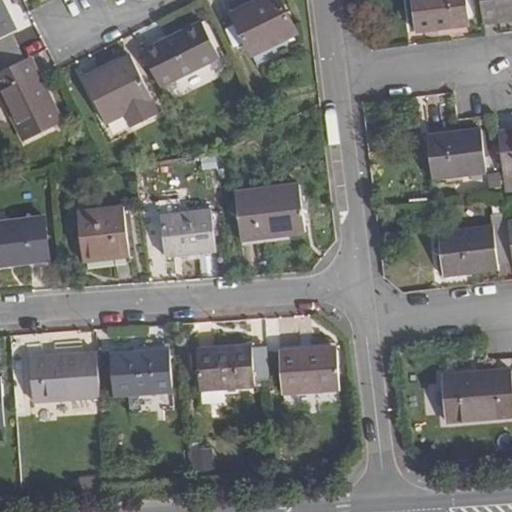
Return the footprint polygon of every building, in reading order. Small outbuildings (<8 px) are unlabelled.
[(0,0),(0,72),(27,59),(14,32),(17,31),(2,0),(0,0)] [(281,0),(262,0),(233,14),(240,29),(249,46),(252,53),(297,31),(281,0)] [(468,25),(465,0),(416,0),(420,30),(468,25)] [(511,0),(480,0),(484,25),(500,23),(500,21),(511,19),(511,0)] [(202,21),(143,50),(162,87),(220,57),(202,21)] [(240,29),(230,33),(239,51),(249,46),(240,29)] [(153,99),(131,55),(85,78),(107,122),(125,113),(131,124),(159,110),(153,99)] [(0,88),(26,141),(62,124),(30,57),(27,59),(0,72),(0,88)] [(487,173),(483,130),(429,137),(433,179),(487,173)] [(511,130),(500,132),(504,173),(507,197),(511,196),(511,130)] [(500,174),(488,175),(489,190),(501,189),(500,174)] [(307,232),(301,184),(237,193),(243,241),(307,232)] [(155,215),(153,200),(142,201),(144,216),(155,215)] [(130,255),(124,207),(78,214),(84,261),(130,255)] [(216,250),(212,211),(164,216),(167,255),(216,250)] [(499,269),(499,264),(511,262),(511,244),(510,225),(510,224),(509,214),(489,215),(491,228),(440,233),(445,276),(499,269)] [(0,265),(49,259),(44,218),(0,223),(0,265)] [(256,385),(253,346),(198,349),(201,389),(256,385)] [(340,389),(338,349),(281,352),(284,392),(340,389)] [(174,391),(171,350),(112,354),(115,395),(174,391)] [(32,358),(34,401),(101,397),(98,353),(32,358)] [(511,415),(511,370),(443,376),(447,421),(511,415)] [(192,450),(194,477),(215,476),(213,449),(192,450)] [(293,466),(280,467),(280,478),(294,477),(293,466)] [(131,470),(106,471),(108,494),(132,493),(131,470)] [(79,480),(80,496),(108,494),(107,478),(79,480)]
